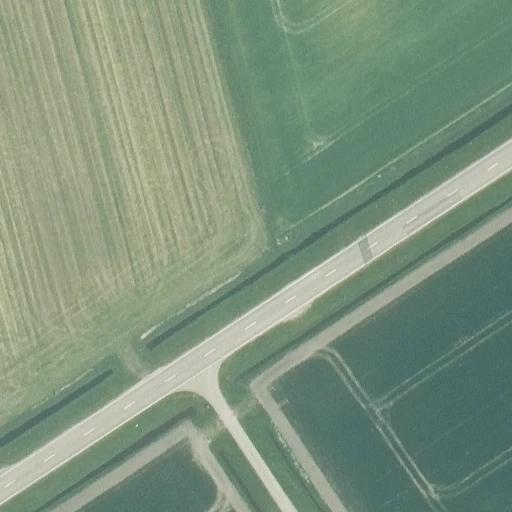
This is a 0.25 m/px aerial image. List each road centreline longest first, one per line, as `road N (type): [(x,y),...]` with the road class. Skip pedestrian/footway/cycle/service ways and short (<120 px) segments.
road 1 (tertiary): [(0,490),(511,153)]
road 2 (track): [(289,511),(192,363)]
